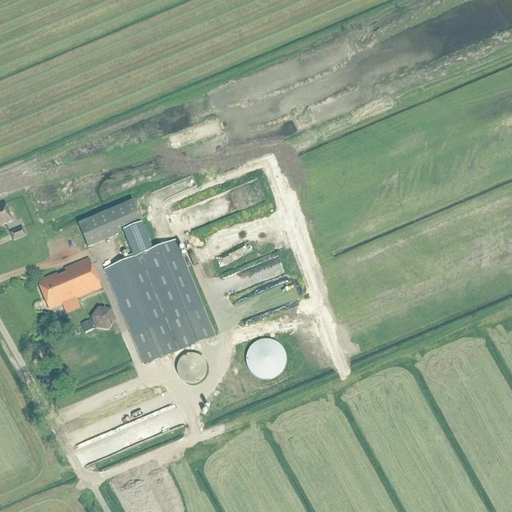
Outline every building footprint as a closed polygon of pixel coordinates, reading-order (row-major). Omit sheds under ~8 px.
[(230,207),(266,198),(261,177),(224,186),(230,207)] [(174,190),(192,183),(190,178),(172,185),(174,190)] [(87,248),(142,225),(133,201),(77,225),(87,248)] [(165,207),(170,220),(179,217),(174,204),(165,207)] [(4,205),(0,206),(0,226),(11,222),(4,205)] [(14,242),(25,237),(22,229),(10,233),(14,242)] [(104,271),(133,341),(143,366),(214,336),(175,242),(104,271)] [(49,311),(100,289),(89,261),(65,271),(66,274),(58,277),(57,275),(37,283),(49,311)] [(287,288),(288,294),(299,292),(296,278),(280,281),(282,289),(287,288)] [(98,308),(90,319),(95,330),(108,331),(116,322),(111,310),(98,308)] [(90,322),(81,326),(85,334),(93,330),(90,322)] [(285,356),(285,354),(284,352),(283,351),(282,349),(281,348),(280,347),(279,345),(277,344),(276,343),(274,343),(273,342),(271,341),(269,341),(267,341),(266,341),(264,341),(262,341),(260,341),(259,342),(257,343),(256,343),(254,344),(253,346),(251,347),(250,348),(249,349),(248,351),(248,353),(247,354),(246,356),(246,358),(246,359),(246,361),(246,363),(246,365),(247,366),(247,368),(248,370),(249,371),(250,372),(251,374),(252,375),(253,376),(255,377),(256,378),(258,379),(259,380),(261,380),(263,380),(264,381),(266,381),(268,381),(269,380),(271,380),(273,379),(274,379),(276,378),(277,377),(279,376),(280,375),(281,373),(282,372),(283,371),(284,369),(285,368),(285,366),(285,364),(286,362),(286,361),(286,359),(285,357),(285,356)] [(178,377),(181,380),(185,383),(190,384),(195,384),(199,382),(203,378),(205,374),(206,369),(205,365),(202,360),(199,357),(194,355),(190,355),(185,356),(181,359),(178,363),(177,367),(177,372),(178,377)] [(88,408),(133,392),(130,382),(65,405),(70,419),(90,412),(88,408)] [(175,393),(112,414),(116,425),(179,403),(175,393)] [(178,419),(184,415),(177,403),(151,418),(157,429),(174,419),(171,414),(174,413),(178,419)] [(147,423),(87,443),(92,458),(152,437),(147,423)]
